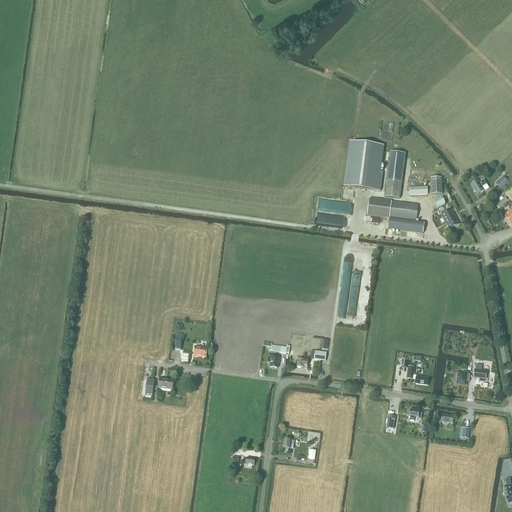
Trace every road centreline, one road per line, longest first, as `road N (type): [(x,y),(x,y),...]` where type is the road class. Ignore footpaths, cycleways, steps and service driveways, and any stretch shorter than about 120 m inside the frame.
road 1 (unclassified): [(260,511),(274,404),(290,380),(511,411)]
road 2 (track): [(337,231),(0,185)]
road 3 (unclassified): [(511,404),(484,242),(455,187)]
road 4 (track): [(455,187),(464,174),(426,131),(385,96),(332,69)]
road 5 (track): [(329,78),(296,64),(248,60),(254,28),(265,18)]
